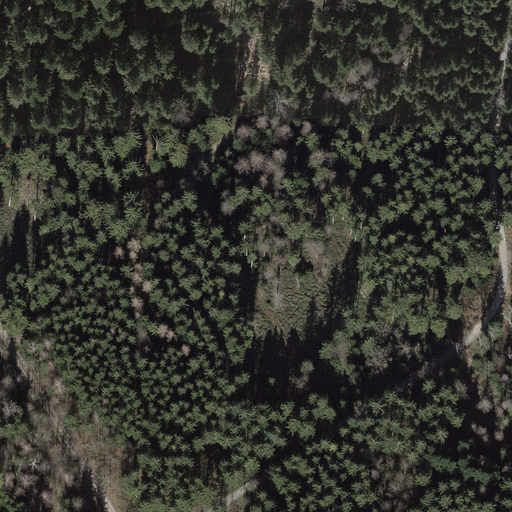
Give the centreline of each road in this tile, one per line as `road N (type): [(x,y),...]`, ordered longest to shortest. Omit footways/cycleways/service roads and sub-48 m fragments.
road 1 (track): [(511,39),(491,159),(505,261),(492,311),(455,350),(211,511)]
road 2 (track): [(11,346),(228,138),(420,56),(511,38)]
road 3 (track): [(113,511),(0,328)]
road 4 (track): [(316,443),(511,505)]
